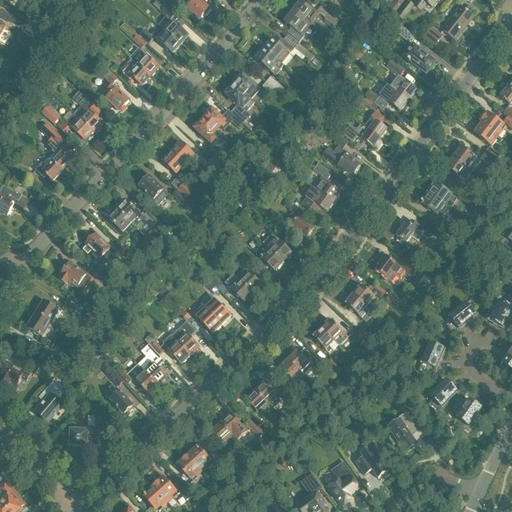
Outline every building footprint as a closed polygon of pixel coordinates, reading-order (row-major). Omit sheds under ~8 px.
[(205,16),(210,10),(196,0),(188,11),(194,15),(192,16),(193,20),(195,22),(198,21),(200,20),(204,16),(205,16)] [(395,0),(396,0),(390,9),(395,13),(405,0),(395,0)] [(433,10),(440,0),(420,0),(415,7),(421,12),(423,9),(430,14),(433,10)] [(397,17),(403,22),(414,7),(408,2),(397,17)] [(300,3),(292,12),(310,26),(309,27),(310,27),(313,30),(316,26),(312,23),(319,14),(325,18),(325,19),(334,26),(334,27),(339,21),(329,14),(330,13),(321,6),(317,11),(309,5),(307,8),(300,3)] [(161,13),(169,20),(170,21),(176,15),(166,7),(161,13)] [(456,42),(474,18),(460,8),(443,31),(456,42)] [(0,13),(0,18),(8,24),(12,17),(1,11),(0,13)] [(292,12),(284,22),(292,29),(288,34),(299,43),(300,42),(304,37),(303,36),(310,27),(309,27),(310,26),(292,12)] [(389,28),(409,44),(414,37),(394,21),(389,28)] [(165,33),(180,47),(188,38),(172,23),(168,27),(169,29),(165,33)] [(152,38),(172,55),(180,47),(165,33),(161,30),(157,34),(156,33),(152,38)] [(434,48),(443,38),(432,30),(424,40),(434,48)] [(139,37),(149,45),(154,40),(144,32),(139,37)] [(133,41),(142,49),(147,44),(138,36),(133,41)] [(282,66),(284,67),(282,65),(294,52),(280,40),(278,42),(276,44),(272,41),(269,44),(268,43),(262,49),(282,66)] [(307,51),(311,46),(306,42),(302,47),(307,51)] [(315,57),(299,44),(295,49),(310,62),(315,57)] [(81,45),(73,53),(83,63),(91,56),(81,45)] [(421,53),(413,47),(404,59),(409,62),(408,64),(410,65),(417,70),(418,69),(427,76),(428,74),(429,75),(436,66),(434,65),(436,64),(429,59),(421,52),(421,53)] [(276,77),(284,67),(282,66),(262,49),(258,54),(260,56),(256,60),(276,77)] [(137,65),(151,79),(159,70),(139,50),(131,59),(131,60),(133,62),(137,65)] [(134,81),(142,89),(151,79),(137,65),(133,62),(131,60),(120,71),(124,74),(122,77),(130,85),(134,81)] [(400,78),(405,72),(392,62),(387,68),(400,78)] [(37,67),(31,72),(37,78),(43,73),(37,67)] [(108,70),(102,77),(108,83),(112,86),(113,86),(118,80),(108,70)] [(237,78),(232,84),(248,97),(251,101),(252,100),(255,96),(260,91),(248,80),(242,76),(239,80),(238,79),(237,78)] [(267,82),(275,89),(281,95),(283,93),(285,91),(271,78),(268,81),(267,82)] [(391,88),(390,89),(391,89),(409,102),(416,92),(405,84),(405,83),(399,78),(391,88)] [(17,89),(23,93),(28,87),(22,82),(17,89)] [(270,94),(275,89),(267,82),(262,87),(270,94)] [(108,92),(101,98),(111,108),(113,105),(120,112),(128,104),(129,102),(113,87),(113,86),(112,86),(108,83),(106,85),(106,90),(108,92)] [(229,91),(225,96),(238,106),(232,112),(231,113),(243,125),(245,123),(250,118),(251,116),(247,112),(255,104),(251,101),(248,97),(232,84),(228,89),(229,91)] [(387,86),(380,96),(382,99),(380,101),(387,107),(389,104),(393,107),(401,113),(409,102),(391,89),(390,89),(387,86)] [(511,91),(508,88),(501,98),(511,106),(509,108),(511,109),(511,91)] [(26,100),(15,91),(8,100),(18,109),(26,100)] [(370,91),(365,97),(367,99),(374,105),(379,98),(370,91)] [(75,116),(94,134),(95,133),(97,135),(102,130),(100,127),(102,125),(95,119),(97,117),(93,113),(92,115),(89,113),(95,107),(84,95),(79,100),(86,107),(77,117),(75,115),(75,116)] [(319,103),(312,111),(320,117),(329,106),(321,99),(319,103)] [(367,99),(363,104),(371,110),(375,105),(374,105),(367,99)] [(48,108),(44,113),(43,114),(55,126),(56,125),(61,120),(56,115),(48,108)] [(207,113),(202,119),(217,132),(221,128),(224,131),(226,129),(229,126),(232,122),(239,129),(243,125),(231,113),(228,111),(221,118),(212,110),(210,112),(208,114),(207,113)] [(376,113),(365,128),(380,139),(387,130),(385,128),(380,125),(381,123),(382,122),(382,121),(381,121),(383,119),(376,113)] [(489,113),(481,123),(500,137),(507,127),(489,113)] [(86,143),(94,134),(75,116),(65,126),(63,123),(58,127),(67,136),(73,130),(75,132),(74,134),(77,137),(78,135),(86,143)] [(511,120),(508,117),(503,123),(511,129),(511,120)] [(198,125),(194,129),(211,145),(220,135),(217,132),(202,119),(197,124),(198,125)] [(481,123),(474,132),(492,146),(497,140),(501,144),(503,140),(499,137),(500,137),(481,123)] [(48,124),(41,132),(51,141),(47,145),(49,147),(54,152),(53,153),(55,154),(49,160),(48,159),(47,159),(48,159),(52,163),(62,173),(72,163),(64,155),(67,152),(61,147),(66,142),(48,124)] [(348,128),(343,135),(353,143),(357,138),(359,139),(366,144),(373,149),(374,147),(375,148),(378,149),(383,143),(380,139),(365,128),(361,125),(359,129),(358,130),(349,127),(348,128)] [(284,131),(276,140),(281,145),(289,136),(284,131)] [(335,143),(344,149),(348,143),(339,136),(335,143)] [(176,147),(171,152),(185,166),(189,161),(193,165),(198,160),(188,151),(190,148),(187,145),(185,148),(181,144),(177,148),(176,147)] [(213,160),(218,165),(223,160),(209,147),(204,152),(212,159),(213,160)] [(354,163),(356,161),(338,148),(334,154),(328,149),(323,156),(338,167),(339,166),(354,177),(360,168),(354,163)] [(501,157),(489,148),(485,154),(496,163),(501,157)] [(476,159),(462,149),(460,152),(459,152),(454,158),(472,172),(479,163),(475,160),(476,159)] [(181,171),(185,166),(171,152),(166,157),(168,158),(163,164),(180,179),(184,174),(181,171)] [(208,163),(212,159),(204,152),(200,156),(208,163)] [(494,170),(497,165),(484,155),(480,160),(494,170)] [(18,166),(11,158),(4,165),(11,172),(18,166)] [(464,182),(472,172),(454,158),(446,168),(460,179),(464,182)] [(38,169),(37,171),(43,177),(44,175),(47,178),(53,183),(62,173),(52,163),(48,159),(47,161),(42,165),(38,169)] [(227,173),(218,165),(213,160),(206,167),(221,180),(227,173)] [(332,175),(319,165),(315,172),(323,178),(327,181),(332,175)] [(141,189),(137,193),(143,197),(146,194),(153,200),(151,203),(157,208),(168,196),(149,178),(146,182),(145,182),(143,181),(140,185),(141,187),(140,188),(141,189)] [(326,184),(327,181),(323,178),(314,190),(334,204),(341,194),(336,191),(338,188),(331,184),(329,186),(326,184)] [(178,191),(186,199),(192,193),(177,179),(171,185),(178,191)] [(468,195),(472,189),(458,179),(454,184),(468,195)] [(431,188),(427,194),(429,195),(444,206),(450,210),(451,210),(458,200),(437,184),(436,185),(435,187),(433,189),(431,188)] [(0,193),(0,212),(8,217),(14,208),(23,213),(29,202),(22,197),(22,196),(18,194),(18,195),(4,187),(0,193)] [(334,204),(314,190),(312,189),(306,198),(307,199),(302,207),(313,216),(319,207),(327,213),(334,204)] [(193,205),(186,199),(178,191),(173,197),(188,211),(193,205)] [(460,200),(473,211),(478,205),(465,194),(460,200)] [(429,195),(422,205),(437,216),(438,215),(447,222),(450,217),(449,217),(447,215),(450,210),(444,206),(429,195)] [(120,206),(117,209),(118,210),(118,211),(132,225),(135,228),(137,229),(138,230),(144,224),(151,226),(153,224),(154,225),(158,221),(149,213),(145,216),(143,215),(141,217),(141,216),(135,210),(125,201),(120,206)] [(314,230),(300,218),(304,213),(295,206),(290,211),(293,213),(285,224),(291,229),(293,228),(307,239),(314,230)] [(118,211),(107,223),(121,236),(122,234),(126,238),(135,228),(132,225),(118,211)] [(266,221),(263,226),(269,232),(273,235),(263,244),(271,251),(281,261),(285,265),(290,259),(289,258),(292,254),(278,241),(279,240),(283,236),(273,227),(266,222),(266,221)] [(443,233),(426,221),(421,229),(412,223),(410,226),(406,224),(396,237),(398,239),(397,241),(403,245),(404,243),(406,244),(411,238),(417,243),(422,236),(427,239),(433,237),(434,236),(439,239),(443,233)] [(452,228),(444,222),(440,228),(448,234),(452,228)] [(87,247),(83,251),(88,256),(92,252),(100,259),(98,260),(104,265),(107,265),(113,259),(113,257),(116,254),(117,253),(112,248),(110,249),(95,235),(92,239),(89,239),(86,242),(87,244),(86,245),(86,246),(87,247)] [(235,246),(239,243),(234,237),(230,241),(235,246)] [(259,262),(251,255),(247,251),(239,242),(239,243),(235,246),(234,247),(242,255),(247,260),(247,259),(255,266),(259,262)] [(119,243),(115,248),(122,254),(126,250),(119,243)] [(264,254),(260,258),(275,272),(279,269),(280,270),(285,265),(281,261),(271,251),(266,256),(264,254)] [(138,261),(155,276),(163,268),(157,262),(155,265),(144,255),(138,261)] [(244,268),(245,270),(248,273),(251,270),(255,266),(247,259),(247,260),(242,255),(235,261),(243,269),(244,268)] [(183,258),(172,268),(185,281),(196,271),(183,258)] [(401,270),(384,258),(374,271),(391,284),(396,277),(400,280),(405,274),(419,284),(426,275),(421,272),(407,261),(401,270)] [(66,285),(68,283),(85,295),(95,280),(87,275),(80,270),(75,266),(74,267),(70,263),(67,268),(66,268),(65,268),(63,270),(64,272),(63,273),(62,275),(63,276),(64,276),(63,278),(60,281),(63,283),(66,285)] [(93,268),(89,272),(95,277),(99,272),(93,268)] [(248,273),(245,270),(236,278),(241,283),(254,296),(260,290),(259,289),(262,287),(257,281),(260,279),(255,274),(252,277),(248,273)] [(249,301),(254,296),(241,283),(236,278),(233,275),(225,283),(231,289),(245,303),(248,300),(249,301)] [(212,284),(208,288),(214,295),(219,291),(212,284)] [(225,296),(229,292),(222,285),(218,289),(219,291),(225,296)] [(353,296),(367,308),(370,311),(382,297),(383,298),(386,293),(378,286),(376,287),(374,285),(371,288),(370,290),(368,291),(367,292),(361,287),(357,291),(356,291),(353,294),(354,295),(353,296)] [(152,301),(158,294),(152,288),(145,294),(152,301)] [(486,320),(487,321),(494,324),(493,325),(497,327),(498,327),(505,331),(506,329),(503,328),(505,325),(509,328),(507,332),(511,334),(511,332),(511,321),(508,319),(511,312),(511,309),(510,308),(511,304),(511,299),(504,295),(490,320),(487,319),(486,320)] [(374,314),(370,311),(367,308),(353,296),(352,297),(351,296),(348,301),(349,301),(345,306),(366,324),(374,314)] [(395,309),(399,305),(389,297),(386,302),(395,309)] [(203,306),(223,327),(231,318),(212,298),(203,306)] [(64,308),(75,315),(79,308),(68,301),(64,308)] [(475,316),(473,313),(478,309),(471,301),(450,318),(459,329),(457,331),(458,333),(479,315),(478,314),(475,316)] [(35,314),(53,325),(61,313),(44,303),(41,308),(39,307),(35,314)] [(214,335),(223,327),(203,306),(194,314),(214,335)] [(179,313),(187,322),(191,318),(183,310),(179,313)] [(57,341),(49,333),(53,325),(35,314),(31,320),(33,321),(28,329),(44,340),(50,343),(47,348),(46,347),(42,355),(57,364),(62,356),(51,350),(57,341)] [(325,323),(321,328),(322,329),(322,330),(334,342),(337,345),(340,347),(348,339),(346,336),(339,330),(330,321),(327,325),(325,323)] [(187,323),(172,337),(178,344),(190,357),(199,349),(190,338),(196,333),(187,323)] [(372,345),(377,341),(371,336),(363,328),(359,333),(367,341),(372,345)] [(316,335),(313,339),(316,342),(328,354),(333,350),(337,345),(334,342),(322,330),(321,331),(319,330),(315,334),(316,335)] [(363,345),(367,341),(359,333),(355,337),(363,345)] [(150,336),(146,340),(152,346),(160,356),(164,352),(167,349),(164,346),(161,348),(159,346),(161,344),(158,341),(156,342),(150,336)] [(171,336),(163,343),(164,346),(167,349),(169,352),(182,365),(190,357),(178,344),(172,337),(171,336)] [(149,345),(141,353),(149,361),(145,364),(146,366),(142,370),(146,374),(158,387),(167,379),(156,366),(158,364),(159,365),(164,361),(149,345)] [(442,359),(446,349),(444,348),(443,351),(430,345),(421,364),(435,370),(434,373),(435,374),(440,363),(442,359)] [(503,366),(511,371),(511,348),(508,354),(508,353),(506,357),(506,358),(500,367),(502,368),(503,366)] [(289,360),(304,376),(313,368),(315,371),(323,364),(318,359),(316,360),(311,355),(307,358),(303,353),(301,355),(297,352),(289,360)] [(280,369),(290,379),(283,386),(294,397),(302,389),(296,384),(304,376),(289,360),(280,369)] [(336,373),(340,369),(331,361),(327,365),(336,373)] [(43,362),(36,374),(49,382),(56,370),(43,362)] [(30,377),(8,364),(6,367),(3,367),(1,371),(2,373),(1,376),(3,378),(1,382),(8,386),(7,387),(16,393),(20,386),(19,386),(23,379),(28,382),(30,377)] [(119,388),(125,383),(108,364),(102,370),(119,388)] [(120,375),(128,384),(134,380),(128,374),(130,372),(127,369),(120,375)] [(143,376),(137,382),(141,386),(142,387),(141,388),(140,388),(144,392),(148,396),(149,395),(158,387),(146,374),(142,370),(139,373),(143,376)] [(451,385),(450,386),(444,379),(443,381),(445,383),(431,397),(442,408),(456,394),(458,396),(460,395),(453,389),(454,388),(451,385)] [(266,383),(256,392),(267,404),(273,410),(281,402),(275,396),(277,395),(266,383)] [(62,394),(51,385),(41,396),(47,401),(36,414),(48,424),(63,406),(56,401),(62,394)] [(127,416),(133,410),(132,409),(134,408),(113,385),(108,389),(116,398),(111,402),(124,416),(126,414),(127,416)] [(287,402),(291,398),(283,389),(278,393),(287,402)] [(256,392),(246,401),(257,413),(263,419),(273,410),(267,404),(256,392)] [(474,404),(467,399),(466,400),(469,402),(457,419),(469,428),(481,411),(484,413),(485,412),(478,407),(478,406),(474,404)] [(78,410),(83,406),(79,402),(75,407),(78,410)] [(254,416),(250,420),(258,429),(261,426),(262,425),(260,422),(263,419),(257,413),(254,416)] [(388,439),(394,447),(398,444),(404,453),(417,444),(407,429),(413,425),(414,426),(415,426),(406,413),(399,418),(401,420),(388,430),(392,436),(388,439)] [(231,415),(221,424),(232,436),(238,442),(243,438),(251,431),(259,439),(263,434),(258,429),(250,420),(242,427),(238,423),(231,415)] [(221,424),(211,434),(222,446),(232,436),(221,424)] [(95,435),(95,429),(85,428),(85,431),(71,431),(71,436),(67,435),(66,441),(70,441),(70,446),(73,446),(73,447),(82,448),(82,446),(87,447),(87,446),(93,446),(93,440),(87,440),(88,435),(95,435)] [(325,433),(320,437),(324,443),(329,439),(325,433)] [(355,463),(365,477),(372,471),(378,480),(388,473),(380,463),(386,459),(375,444),(374,444),(375,445),(370,448),(369,447),(360,454),(363,458),(355,463)] [(224,460),(229,456),(221,447),(216,451),(224,460)] [(198,448),(188,457),(202,472),(207,467),(208,469),(213,465),(207,459),(198,448)] [(208,458),(207,459),(213,465),(214,464),(221,473),(227,468),(214,453),(208,458)] [(183,462),(178,466),(193,483),(198,479),(196,477),(202,472),(188,457),(187,458),(186,457),(182,460),(183,462)] [(252,466),(244,472),(242,475),(246,479),(256,470),(252,466)] [(360,491),(354,482),(352,480),(354,478),(350,472),(346,474),(345,473),(344,475),(344,476),(341,478),(342,480),(329,489),(334,496),(334,495),(342,508),(352,501),(350,498),(360,491)] [(234,482),(240,488),(243,485),(238,478),(234,482)] [(154,488),(167,503),(173,498),(174,500),(178,496),(163,480),(159,484),(157,482),(153,486),(154,488)] [(0,505),(5,511),(17,511),(18,511),(19,510),(20,509),(24,506),(20,501),(19,500),(4,483),(0,486),(0,505)] [(192,483),(187,487),(194,495),(198,491),(192,483)] [(164,511),(162,510),(163,509),(162,508),(167,503),(154,488),(144,497),(157,511),(164,511)] [(184,490),(180,494),(186,502),(191,498),(184,490)] [(326,511),(324,508),(326,506),(317,493),(304,503),(305,505),(299,510),(300,511),(326,511)]
